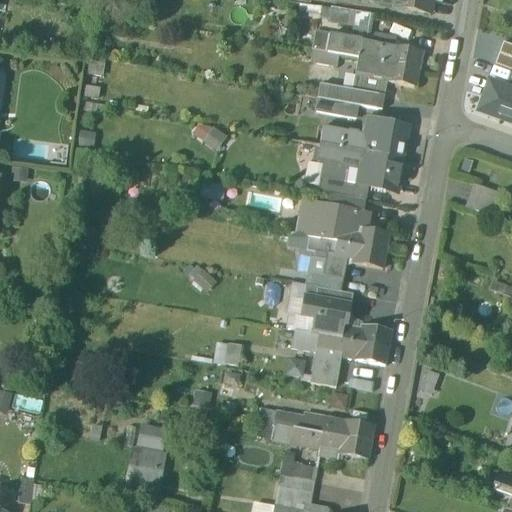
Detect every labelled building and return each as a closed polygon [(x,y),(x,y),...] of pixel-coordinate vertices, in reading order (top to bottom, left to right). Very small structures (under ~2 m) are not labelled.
[(432,0),(371,0),(371,2),(395,7),(395,10),(430,16),(432,0)] [(320,8),(319,20),(342,23),(344,10),(320,8)] [(359,29),(370,31),(373,18),(350,14),(347,27),(359,29)] [(358,61),(370,63),(372,51),(391,54),(392,50),(368,46),(370,31),(359,29),(356,43),(316,36),(313,53),(340,58),(358,61)] [(511,48),(503,45),(499,56),(511,61),(511,48)] [(422,55),(392,50),(391,54),(372,51),(370,63),(419,72),(422,55)] [(337,72),(340,58),(313,53),(311,67),(337,72)] [(511,61),(499,56),(495,68),(511,73),(511,61)] [(358,61),(352,94),(384,99),(387,84),(384,84),(385,80),(368,77),(370,63),(358,61)] [(419,72),(370,63),(368,77),(385,80),(384,84),(387,84),(416,89),(419,72)] [(511,126),(511,92),(489,84),(478,114),(511,126)] [(352,94),(320,88),(317,100),(357,108),(381,112),(383,99),(352,94)] [(357,108),(317,100),(315,115),(355,122),(357,108)] [(360,137),(322,130),(319,148),(320,148),(403,163),(408,130),(362,122),(360,137)] [(215,152),(223,139),(200,123),(191,136),(215,152)] [(403,163),(320,148),(317,164),(325,166),(322,180),(321,181),(367,190),(397,195),(403,163)] [(367,190),(321,181),(319,194),(339,198),(365,203),(367,190)] [(496,196),(473,187),(464,210),(487,219),(496,196)] [(360,232),(365,203),(339,198),(337,212),(353,215),(350,230),(358,231),(360,232)] [(340,228),(322,225),(319,241),(319,242),(336,245),(339,232),(340,228)] [(360,232),(358,231),(357,235),(339,232),(336,245),(385,254),(388,237),(360,232)] [(336,245),(319,242),(319,241),(309,239),(306,253),(326,256),(322,277),(343,281),(346,265),(347,261),(352,262),(352,266),(382,271),(385,254),(336,245)] [(191,282),(206,293),(214,282),(199,271),(191,282)] [(322,277),(311,275),(309,289),(317,290),(340,294),(343,281),(322,277)] [(340,294),(317,290),(315,301),(350,308),(352,297),(340,294)] [(315,301),(303,299),(300,318),(307,319),(304,335),(318,338),(340,342),(342,329),(347,330),(350,308),(315,301)] [(360,332),(347,330),(342,329),(340,342),(388,351),(391,334),(361,328),(360,332)] [(318,338),(304,335),(294,333),(291,350),(315,355),(318,338)] [(340,342),(318,338),(315,355),(312,374),(338,378),(341,360),(384,368),(388,351),(340,342)] [(213,362),(232,363),(234,346),(215,344),(213,362)] [(338,378),(312,374),(310,385),(336,390),(338,378)] [(0,412),(5,414),(10,398),(0,394),(0,412)] [(330,396),(330,409),(345,410),(346,397),(330,396)] [(274,428),(322,437),(325,424),(325,423),(276,414),(274,428)] [(257,423),(255,439),(268,440),(269,424),(257,423)] [(374,428),(344,423),(343,428),(325,424),(322,437),(371,446),(374,428)] [(137,426),(136,450),(157,450),(158,427),(137,426)] [(322,437),(274,428),(271,444),(319,454),(320,450),(322,437)] [(371,446),(322,437),(320,450),(338,453),(337,457),(339,457),(367,463),(371,446)] [(338,453),(320,450),(319,454),(318,460),(338,464),(339,457),(337,457),(338,453)] [(125,486),(160,490),(164,455),(129,451),(125,486)] [(280,479),(314,485),(317,472),(282,466),(280,479)] [(511,479),(497,474),(492,489),(494,490),(492,495),(509,501),(511,502),(511,479)] [(309,511),(310,508),(314,485),(280,479),(276,509),(294,511),(309,511)] [(33,483),(20,481),(17,504),(30,505),(33,483)] [(0,511),(8,511),(12,502),(0,497),(0,511)]
